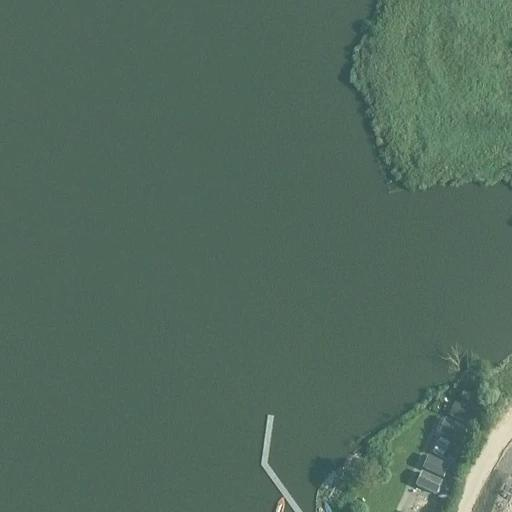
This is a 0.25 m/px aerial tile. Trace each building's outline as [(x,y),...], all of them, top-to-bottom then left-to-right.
[(467,427),(473,414),(454,405),(448,418),(467,427)] [(458,443),(464,430),(444,422),(439,434),(458,443)] [(451,465),(459,451),(439,440),(431,454),(451,465)] [(442,480),(447,468),(427,459),(422,472),(442,480)] [(435,497),(440,484),(420,475),(414,488),(435,497)] [(419,511),(434,511),(438,502),(418,494),(412,509),(419,511)]
